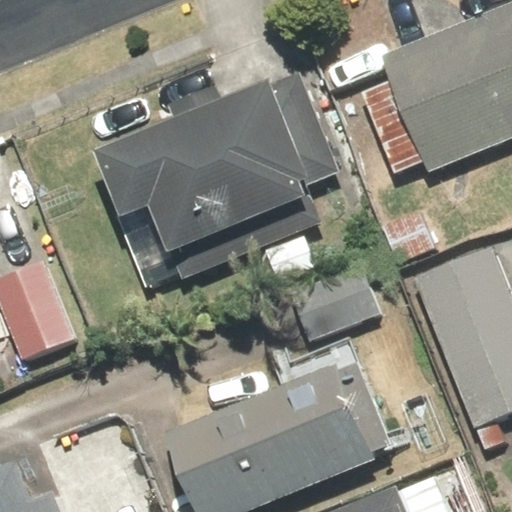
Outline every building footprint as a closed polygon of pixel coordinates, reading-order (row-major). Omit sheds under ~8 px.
[(511,8),(376,64),(387,92),(360,102),(393,184),(420,173),(425,185),(511,148),(511,8)] [(272,125),(262,100),(220,116),(214,99),(168,117),(176,137),(83,173),(109,238),(140,226),(157,271),(273,226),(280,245),(317,231),(304,199),(339,186),(309,110),(272,125)] [(511,317),(490,259),(413,289),(470,439),(511,422),(511,317)] [(44,271),(0,288),(0,319),(21,373),(75,351),(44,271)] [(375,322),(353,274),(288,304),(309,351),(375,322)] [(266,380),(276,402),(153,455),(178,511),(275,511),(391,463),(341,348),(266,380)] [(35,511),(27,511),(8,461),(0,464),(0,511),(54,511),(52,505),(35,511)] [(444,511),(434,487),(394,504),(392,498),(357,511),(444,511)]
